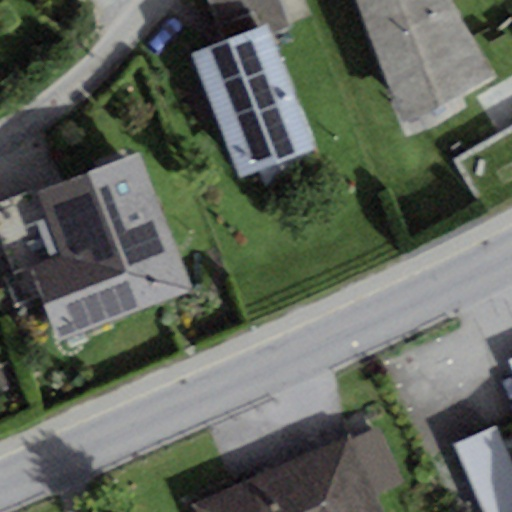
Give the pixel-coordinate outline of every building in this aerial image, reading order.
[(280,0),(209,0),(225,40),(268,23),(273,36),(292,29),(280,0)] [(469,112),(463,96),(492,79),(446,0),(331,0),(332,3),(339,0),(354,0),(406,135),(469,112)] [(225,40),(191,53),(241,179),(318,149),(273,36),(268,23),(225,40)] [(0,240),(13,275),(29,269),(57,342),(191,289),(138,155),(38,194),(47,217),(0,235),(0,240)] [(0,235),(47,217),(38,194),(36,189),(0,202),(0,235)] [(511,511),(511,463),(496,426),(453,445),(481,511),(511,511)] [(351,436),(191,505),(194,511),(388,511),(382,497),(408,486),(382,427),(353,440),(351,436)]
